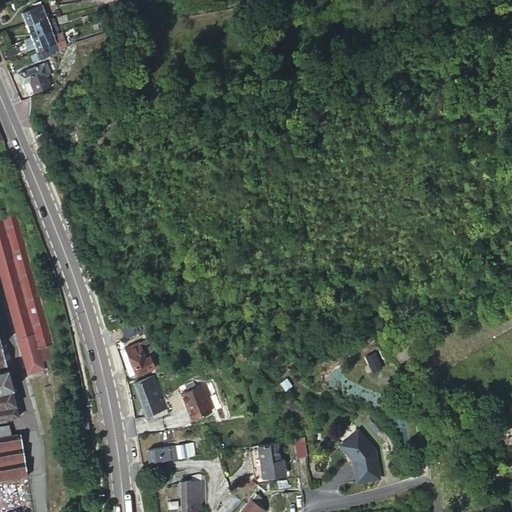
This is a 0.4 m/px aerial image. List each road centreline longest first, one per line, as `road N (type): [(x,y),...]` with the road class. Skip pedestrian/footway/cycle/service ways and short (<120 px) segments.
road 1 (primary): [(120,467),(84,305),(0,95)]
road 2 (residential): [(306,511),(426,482),(437,511)]
road 3 (residential): [(210,511),(205,463),(120,467)]
